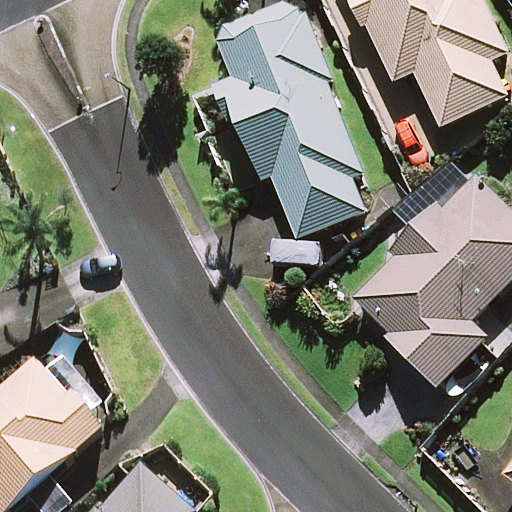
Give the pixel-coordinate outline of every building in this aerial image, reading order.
[(355,0),(399,90),(419,80),(446,135),(511,103),(494,69),(511,60),(480,0),(355,0)] [(238,87),(217,94),(228,124),(240,120),(265,188),(278,183),(301,246),(369,221),(355,183),(365,179),(303,8),(220,38),(238,87)] [(511,216),(480,186),(475,190),(451,168),(388,234),(406,252),(352,308),(444,396),(487,350),(499,361),(511,346),(511,216)] [(22,511),(101,445),(39,372),(0,405),(0,511),(22,511)] [(178,511),(143,482),(117,511),(178,511)]
